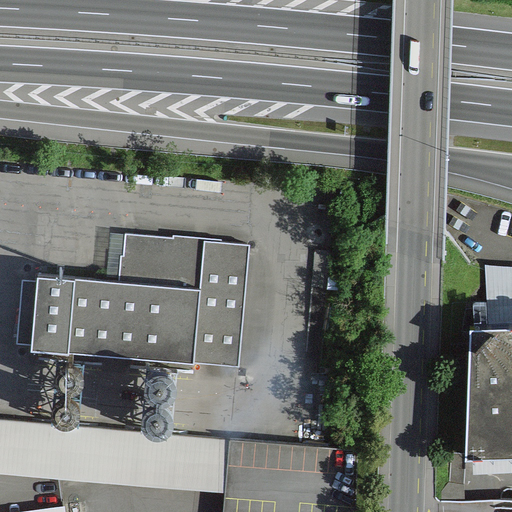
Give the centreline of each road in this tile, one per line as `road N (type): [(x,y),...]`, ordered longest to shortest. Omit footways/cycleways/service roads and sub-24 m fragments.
road 1 (motorway): [(511,56),(0,9)]
road 2 (motorway): [(0,66),(511,111)]
road 3 (unclassified): [(406,511),(423,0)]
road 4 (motorway): [(0,112),(453,161)]
